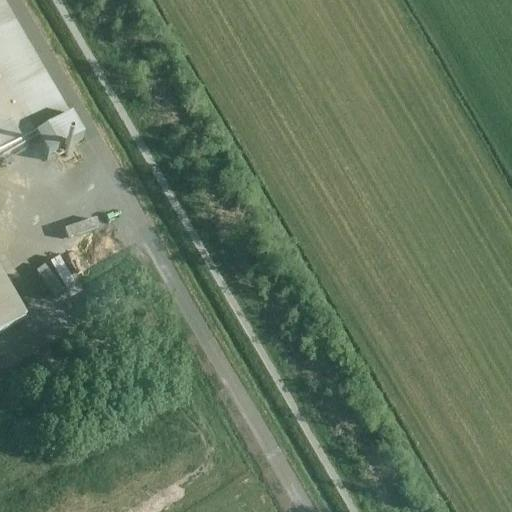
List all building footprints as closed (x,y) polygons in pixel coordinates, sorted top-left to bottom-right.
[(83,144),(69,121),(0,1),(0,335),(24,321),(0,279),(0,160),(38,139),(52,163),(83,144)] [(96,215),(103,212),(99,202),(69,215),(75,230),(68,233),(73,246),(103,234),(96,215)] [(39,281),(48,276),(35,248),(25,253),(39,281)] [(90,321),(124,301),(117,289),(83,309),(90,321)] [(0,402),(6,408),(13,402),(0,388),(0,402)]
